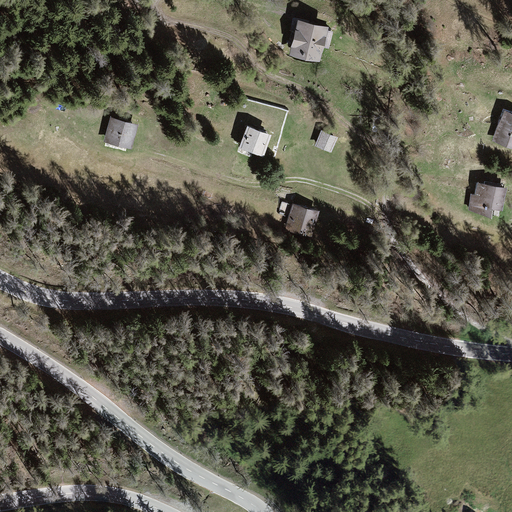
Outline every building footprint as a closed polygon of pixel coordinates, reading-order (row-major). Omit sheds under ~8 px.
[(327,25),(295,18),(286,54),(318,61),(327,25)] [(511,114),(503,111),(491,143),(511,150),(511,114)] [(137,126),(108,118),(102,142),(130,149),(137,126)] [(268,133),(244,125),(237,148),(261,156),(268,133)] [(338,137),(319,130),(313,146),(332,153),(338,137)] [(504,187),(475,183),(471,213),(499,218),(504,187)] [(318,213),(291,205),(282,231),(309,239),(318,213)]
